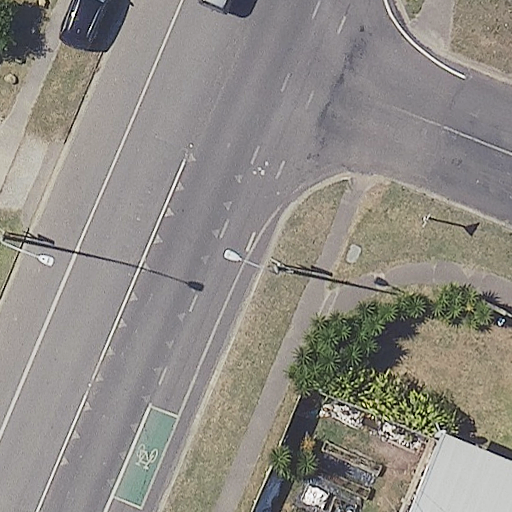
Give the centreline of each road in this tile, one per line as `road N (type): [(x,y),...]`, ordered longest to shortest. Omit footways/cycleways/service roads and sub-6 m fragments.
road 1 (secondary): [(236,41),(40,511)]
road 2 (residential): [(511,154),(236,41)]
